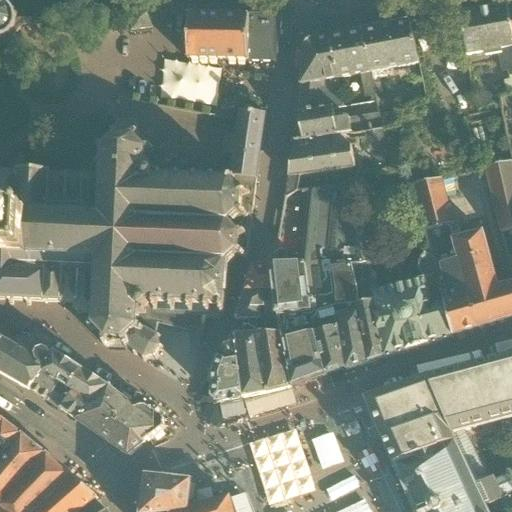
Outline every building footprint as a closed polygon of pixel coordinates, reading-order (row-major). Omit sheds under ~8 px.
[(2,48),(3,48),(10,49),(10,46),(7,43),(19,27),(19,22),(19,19),(18,16),(17,12),(15,9),(12,6),(9,4),(5,3),(1,2),(0,2),(0,41),(2,41),(2,48)] [(511,24),(508,7),(461,15),(462,23),(466,45),(467,57),(485,53),(485,58),(499,55),(503,73),(509,72),(509,77),(511,76),(511,24)] [(131,10),(129,29),(128,29),(128,31),(152,29),(151,9),(151,8),(149,9),(133,10),(131,10)] [(282,17),(280,17),(189,15),(188,60),(276,62),(282,17)] [(372,74),(419,65),(411,23),(364,32),(372,74)] [(377,96),(372,74),(364,32),(331,38),(339,80),(362,75),(366,98),(377,96)] [(321,83),(339,80),(331,38),(312,42),(306,47),(307,48),(303,82),(302,82),(302,83),(303,83),(302,86),(302,87),(299,116),(327,111),(321,83)] [(366,133),(383,130),(381,116),(380,114),(361,118),(336,122),(334,109),(327,111),(299,116),(296,142),(349,133),(350,134),(351,134),(352,136),(366,133)] [(265,115),(254,113),(242,111),(240,121),(239,125),(238,137),(237,138),(227,137),(225,155),(235,157),(232,177),(230,177),(217,175),(214,174),(213,182),(200,181),(200,174),(196,174),(196,180),(183,179),(184,173),(179,173),(178,181),(164,180),(164,173),(160,172),(160,180),(156,180),(156,175),(154,175),(154,174),(150,172),(147,174),(147,171),(154,171),(154,167),(147,167),(147,155),(155,152),(154,148),(146,151),(137,142),(141,134),(137,132),(137,124),(118,123),(118,124),(116,124),(117,123),(117,120),(118,121),(118,117),(116,117),(115,117),(115,120),(115,125),(118,126),(118,132),(114,133),(117,140),(107,149),(100,146),(98,150),(105,153),(105,154),(105,159),(105,165),(97,164),(97,168),(101,168),(101,171),(104,172),(104,181),(87,180),(87,173),(85,173),(83,173),(83,179),(71,179),(72,173),(70,172),(68,172),(67,179),(52,178),(52,174),(53,171),(50,170),(50,174),(37,173),(37,170),(34,170),(34,173),(21,172),(21,169),(18,169),(18,172),(18,176),(3,174),(1,172),(0,173),(0,300),(10,301),(10,305),(14,306),(14,301),(28,302),(27,306),(31,306),(31,302),(44,303),(46,305),(48,303),(62,303),(64,306),(66,304),(78,304),(78,305),(78,313),(79,315),(83,313),(97,314),(97,325),(90,328),(91,332),(98,330),(107,339),(104,346),(108,348),(114,342),(121,342),(126,349),(129,348),(136,353),(134,356),(136,358),(138,354),(144,358),(144,362),(146,363),(147,359),(154,357),(156,361),(159,359),(157,356),(161,350),(164,351),(165,348),(161,347),(160,340),(162,338),(161,335),(158,337),(157,337),(160,326),(191,333),(192,329),(205,329),(208,319),(221,320),(224,315),(225,310),(225,307),(229,270),(229,265),(231,263),(238,256),(245,260),(247,257),(251,222),(252,220),(257,179),(262,142),(264,129),(266,115),(265,115)] [(356,169),(350,134),(349,133),(296,142),(296,144),(289,177),(356,169)] [(53,169),(53,171),(52,174),(52,178),(67,179),(68,172),(70,172),(72,173),(71,179),(83,179),(83,173),(85,173),(87,173),(87,180),(104,181),(104,172),(101,171),(101,168),(97,168),(97,164),(105,165),(105,159),(91,158),(80,158),(80,152),(80,141),(61,141),(60,161),(59,169),(53,169)] [(511,163),(487,169),(503,234),(511,231),(511,163)] [(466,281),(456,241),(457,241),(455,232),(454,226),(448,204),(442,179),(414,186),(423,221),(426,232),(434,259),(443,294),(456,338),(479,331),(466,281)] [(353,267),(362,265),(361,231),(349,186),(314,190),(307,266),(272,268),(275,288),(279,316),(312,313),(311,313),(320,312),(338,306),(337,293),(334,269),(353,267)] [(454,338),(456,338),(443,294),(426,232),(423,221),(409,240),(424,255),(423,256),(421,258),(419,261),(418,263),(418,265),(418,267),(418,269),(418,272),(419,274),(420,275),(422,277),(423,279),(425,280),(396,289),(376,294),(379,309),(374,310),(378,324),(385,359),(386,359),(394,356),(398,355),(406,353),(407,352),(407,353),(421,349),(421,348),(426,347),(431,346),(431,345),(432,345),(440,343),(441,342),(442,342),(443,342),(452,339),(453,339),(454,339),(454,338)] [(372,274),(373,274),(378,273),(369,229),(361,231),(362,265),(370,265),(372,274)] [(457,241),(456,241),(466,281),(479,331),(511,321),(511,277),(498,282),(485,234),(457,241)] [(371,364),(385,359),(378,324),(374,310),(379,309),(376,294),(373,274),(372,274),(370,265),(362,265),(353,267),(357,287),(358,286),(367,284),(369,292),(367,293),(369,304),(359,306),(361,314),(360,314),(371,364)] [(359,306),(358,286),(357,287),(353,267),(334,269),(337,293),(338,306),(339,318),(347,370),(371,364),(360,314),(361,314),(359,306)] [(282,335),(281,335),(266,335),(266,326),(279,325),(281,325),(279,316),(275,288),(272,268),(255,268),(254,268),(254,270),(246,293),(264,292),(266,305),(266,320),(259,321),(259,326),(260,336),(260,337),(268,395),(292,389),(284,344),(282,335)] [(238,328),(259,326),(259,321),(266,320),(266,305),(264,292),(246,293),(245,294),(246,295),(243,301),(242,303),(243,303),(241,309),(240,309),(240,310),(240,311),(237,318),(234,327),(238,328)] [(327,377),(347,370),(339,318),(338,306),(320,312),(311,313),(312,313),(313,324),(316,336),(317,340),(317,341),(327,377)] [(293,389),(327,377),(317,341),(317,340),(316,336),(313,324),(312,313),(279,316),(281,325),(279,325),(281,335),(282,335),(284,344),(292,389),(293,389)] [(260,337),(260,336),(259,326),(238,328),(239,339),(244,400),(268,395),(260,337)] [(239,339),(238,328),(234,327),(216,377),(216,399),(222,404),(244,400),(239,339)] [(0,346),(0,373),(32,391),(42,373),(55,355),(29,341),(19,340),(15,347),(3,340),(0,346)] [(70,391),(83,372),(55,355),(42,373),(61,385),(70,391)] [(511,357),(429,379),(368,401),(367,401),(368,403),(369,403),(373,412),(372,412),(380,431),(384,439),(384,440),(395,464),(423,455),(428,454),(457,443),(458,445),(477,483),(480,489),(482,493),(488,506),(488,508),(489,508),(507,500),(506,498),(511,494),(511,357)] [(99,403),(110,389),(83,372),(70,391),(81,397),(83,397),(94,406),(96,401),(99,403)] [(50,403),(61,385),(42,373),(32,391),(50,403)] [(81,397),(70,391),(61,385),(50,403),(78,421),(94,406),(83,397),(81,397)] [(96,401),(94,406),(146,444),(152,440),(165,430),(166,430),(166,421),(165,421),(152,410),(149,408),(145,408),(141,408),(137,410),(110,389),(99,403),(96,401)] [(141,448),(146,444),(94,406),(78,421),(130,457),(134,454),(133,454),(141,448)] [(0,467),(22,438),(0,421),(0,467)] [(262,511),(273,511),(295,506),(285,469),(314,461),(306,430),(244,447),(262,511)] [(0,511),(47,456),(22,438),(0,467),(0,511)] [(395,464),(395,465),(409,494),(410,494),(412,499),(411,499),(414,506),(417,511),(490,511),(489,508),(488,508),(488,506),(482,493),(480,489),(477,483),(458,445),(457,443),(428,454),(423,455),(395,464)] [(39,511),(51,502),(74,478),(47,456),(0,511),(39,511)] [(84,511),(98,500),(99,500),(74,478),(51,502),(39,511),(84,511)] [(192,511),(199,510),(198,509),(190,504),(192,484),(148,479),(143,511),(192,511)] [(234,511),(232,504),(227,501),(198,509),(199,510),(192,511),(234,511)]
